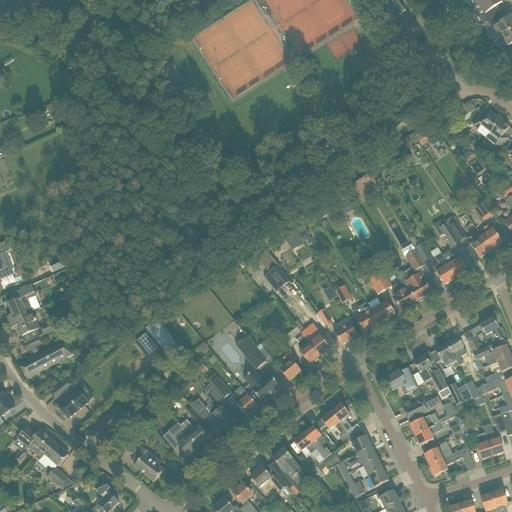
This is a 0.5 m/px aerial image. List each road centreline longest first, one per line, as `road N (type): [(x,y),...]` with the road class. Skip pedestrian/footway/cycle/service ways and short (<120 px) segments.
road 1 (track): [(453,87),(394,131),(302,178),(252,230)]
road 2 (unclassified): [(168,511),(353,363)]
road 3 (unclassified): [(146,501),(23,390),(0,350)]
road 4 (unclassified): [(353,363),(494,278)]
road 5 (unclassified): [(425,496),(353,363)]
